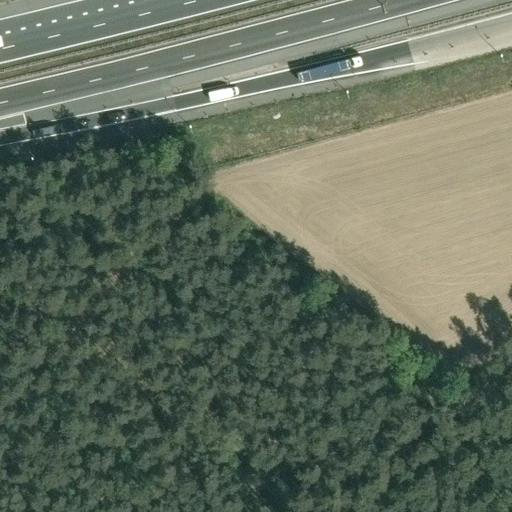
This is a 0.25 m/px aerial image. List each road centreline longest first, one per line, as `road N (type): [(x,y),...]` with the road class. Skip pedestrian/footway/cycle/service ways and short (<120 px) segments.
road 1 (motorway): [(0,137),(292,78),(511,20)]
road 2 (motorway): [(0,102),(406,0)]
road 3 (motorway): [(199,0),(0,49)]
